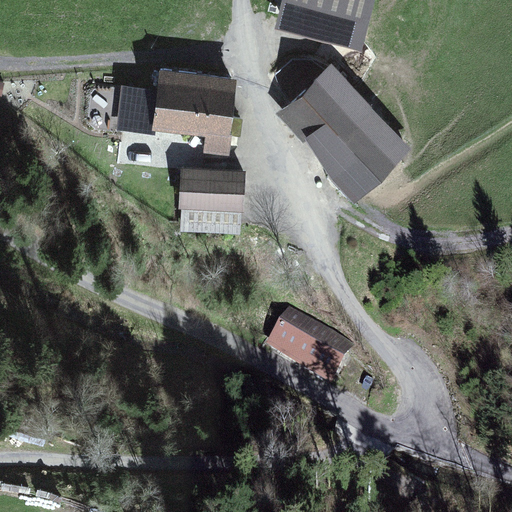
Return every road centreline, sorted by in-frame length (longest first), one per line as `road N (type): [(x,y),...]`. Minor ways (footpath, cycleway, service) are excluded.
road 1 (unclassified): [(417,442),(33,260),(0,236)]
road 2 (track): [(0,59),(35,65),(245,52)]
road 3 (track): [(287,179),(412,242),(511,234)]
